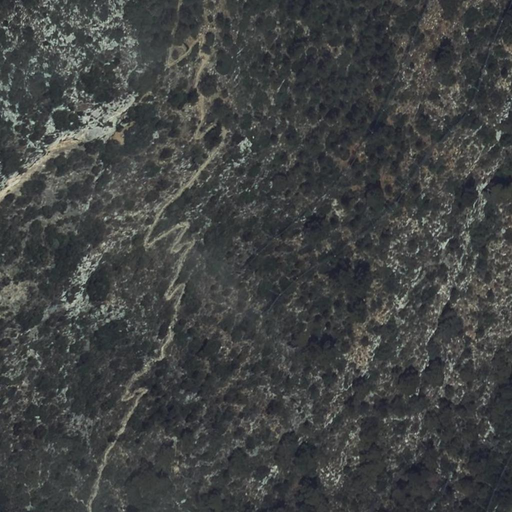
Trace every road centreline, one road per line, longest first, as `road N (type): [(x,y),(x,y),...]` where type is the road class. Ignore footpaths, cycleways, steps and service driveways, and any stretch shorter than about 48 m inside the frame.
road 1 (primary): [(470,0),(408,136),(377,236),(353,355),(338,511)]
road 2 (primary): [(281,0),(303,40),(400,154),(455,200),(511,227)]
